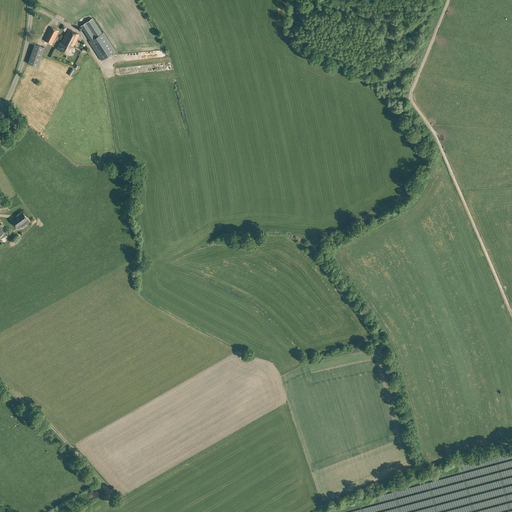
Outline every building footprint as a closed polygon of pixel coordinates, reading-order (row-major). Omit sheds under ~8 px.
[(102,33),(92,18),(80,26),(90,40),(88,41),(101,60),(116,51),(103,32),(102,33)] [(39,38),(46,25),(39,22),(33,35),(39,38)] [(52,44),(58,31),(50,27),(43,40),(52,44)] [(74,45),(79,34),(68,29),(61,43),(60,42),(57,49),(70,55),(74,47),(76,48),(77,46),(74,45)] [(37,66),(44,47),(34,43),(27,63),(37,66)] [(16,227),(27,219),(23,213),(12,221),(16,227)]
